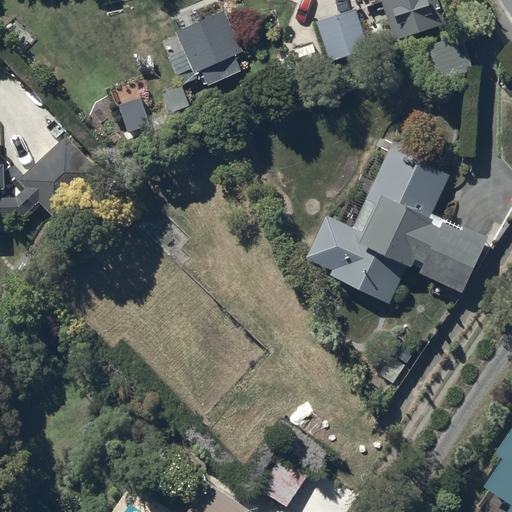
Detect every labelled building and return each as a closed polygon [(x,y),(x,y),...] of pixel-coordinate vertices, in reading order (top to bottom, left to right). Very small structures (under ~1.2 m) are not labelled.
[(446,22),(437,0),(378,0),(393,41),(446,22)] [(227,9),(174,31),(193,79),(202,75),(207,88),(241,74),(233,56),(244,51),(227,9)] [(354,10),(315,23),(330,65),(369,52),(354,10)] [(461,36),(427,46),(438,82),(472,71),(461,36)] [(130,137),(157,125),(142,93),(115,105),(130,137)] [(0,219),(28,219),(40,207),(55,223),(101,180),(64,141),(21,181),(24,188),(16,199),(0,199),(0,194),(10,194),(7,160),(0,160),(0,219)] [(450,177),(392,153),(358,234),(324,220),(306,262),(333,273),(332,281),(391,306),(408,268),(462,290),(483,238),(433,217),(450,177)] [(408,362),(392,353),(379,375),(395,384),(408,362)] [(511,436),(499,457),(506,462),(489,489),(511,504),(511,436)] [(278,451),(255,488),(288,509),(311,472),(278,451)] [(248,511),(206,485),(188,511),(248,511)]
